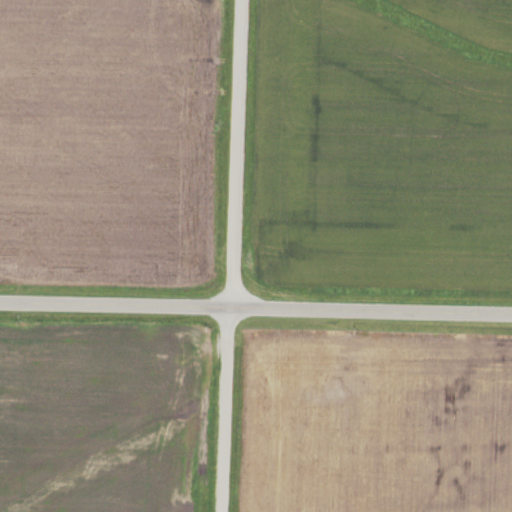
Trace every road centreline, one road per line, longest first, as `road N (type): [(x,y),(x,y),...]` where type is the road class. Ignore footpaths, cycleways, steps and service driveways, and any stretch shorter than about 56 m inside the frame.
road 1 (residential): [(218,511),(235,0)]
road 2 (secondary): [(0,304),(511,313)]
